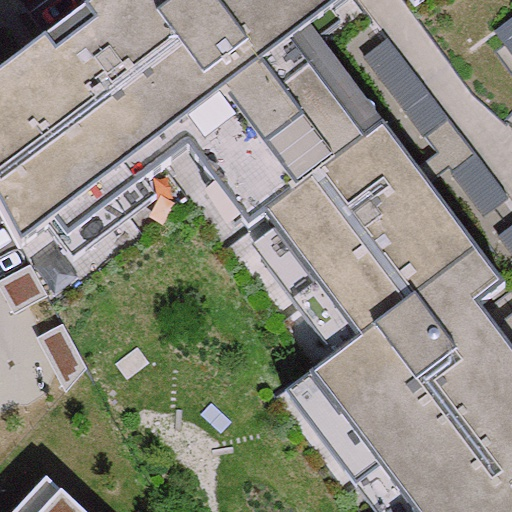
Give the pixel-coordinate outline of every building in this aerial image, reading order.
[(338,0),(89,0),(85,3),(95,17),(55,47),(44,32),(0,64),(0,196),(21,235),(45,218),(51,214),(64,231),(141,175),(171,153),(162,140),(180,129),(188,140),(243,223),(261,211),(270,224),(352,335),(304,369),(406,511),(511,511),(511,360),(469,304),(483,294),(456,260),(471,249),(378,120),(361,133),(290,35),(338,0)] [(85,3),(44,32),(55,47),(95,17),(85,3)] [(361,133),(378,120),(317,39),(335,24),(325,10),(290,35),(361,133)] [(511,55),(511,11),(492,27),(511,55)] [(51,214),(45,218),(69,250),(151,191),(141,175),(64,231),(51,214)] [(352,335),(270,224),(246,243),(328,352),(352,335)] [(456,260),(483,294),(497,284),(471,249),(456,260)] [(18,303),(49,287),(33,258),(3,274),(18,303)] [(69,381),(93,367),(65,317),(41,330),(69,381)] [(280,386),(370,511),(406,511),(304,369),(280,386)] [(74,511),(39,479),(7,511),(74,511)]
